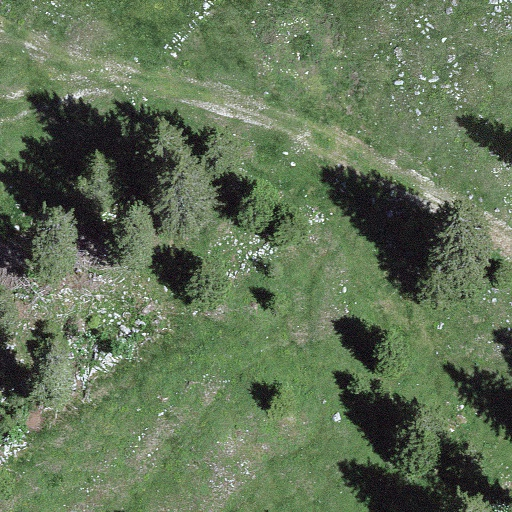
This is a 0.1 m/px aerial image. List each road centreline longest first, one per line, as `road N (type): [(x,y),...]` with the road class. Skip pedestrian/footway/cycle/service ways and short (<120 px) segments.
road 1 (track): [(0,106),(116,68),(208,82),(511,247)]
road 2 (track): [(116,68),(0,29)]
